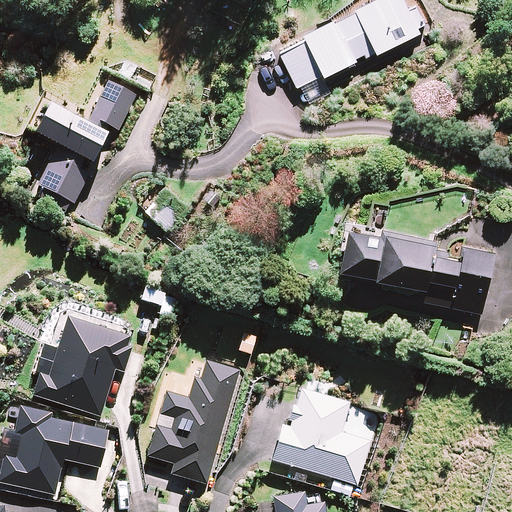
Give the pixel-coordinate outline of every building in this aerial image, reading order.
[(253,0),(220,0),(214,10),(240,24),(253,0)] [(413,18),(403,0),(377,0),(279,52),(298,88),(324,74),(326,78),(376,51),(378,54),(429,27),(422,13),(413,18)] [(189,206),(165,188),(147,212),(171,230),(189,206)] [(494,255),(383,233),(381,240),(350,234),(342,275),(420,290),(419,298),(483,311),(494,255)] [(164,292),(144,288),(142,302),(162,306),(164,292)] [(33,396),(100,417),(115,370),(124,372),(132,347),(127,346),(130,336),(68,317),(49,376),(40,373),(33,396)] [(207,485),(239,370),(206,361),(201,379),(194,377),(188,398),(165,391),(159,414),(174,418),(171,429),(156,425),(147,457),(173,465),(171,475),(207,485)] [(272,460),(358,486),(371,441),(342,433),(351,403),(301,388),(296,406),(292,405),(288,420),(292,421),(290,427),(282,425),(272,460)] [(4,454),(0,473),(0,482),(56,495),(64,460),(100,468),(108,431),(51,418),(52,413),(20,406),(14,435),(20,436),(15,457),(4,454)] [(325,511),(324,502),(305,505),(303,491),(273,496),(275,511),(325,511)]
